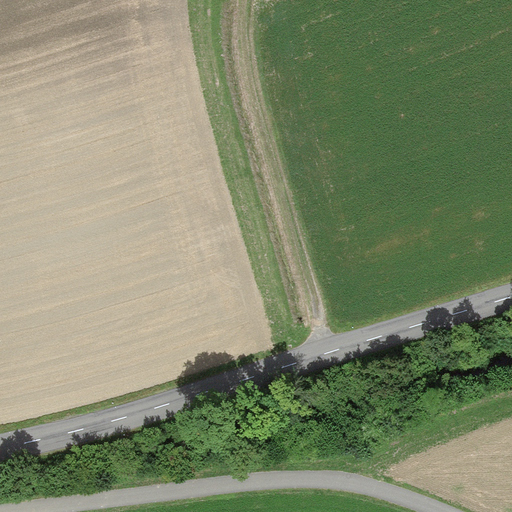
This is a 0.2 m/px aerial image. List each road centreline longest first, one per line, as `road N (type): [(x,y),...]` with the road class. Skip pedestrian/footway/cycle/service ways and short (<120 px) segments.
road 1 (tertiary): [(511,294),(95,426),(0,446)]
road 2 (track): [(428,511),(348,483),(311,479),(0,511)]
road 3 (track): [(327,354),(311,260),(243,54),(247,0)]
